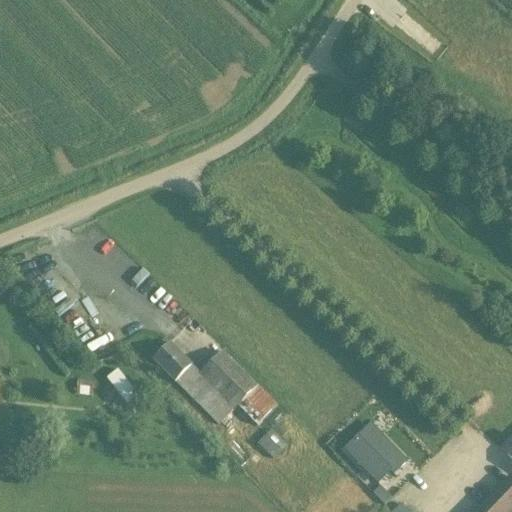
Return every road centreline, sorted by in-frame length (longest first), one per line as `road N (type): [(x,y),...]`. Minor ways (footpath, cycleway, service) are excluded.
road 1 (unclassified): [(0,241),(221,156),(290,102),(356,0)]
road 2 (unknown): [(165,178),(464,450)]
